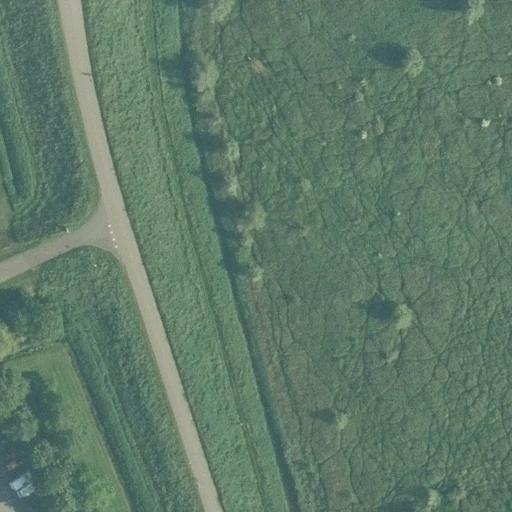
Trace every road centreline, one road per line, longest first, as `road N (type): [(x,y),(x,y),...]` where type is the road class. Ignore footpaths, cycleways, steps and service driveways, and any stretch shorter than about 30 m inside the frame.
road 1 (tertiary): [(212,511),(118,219)]
road 2 (tertiary): [(118,219),(67,0)]
road 3 (unclassified): [(0,270),(118,219)]
